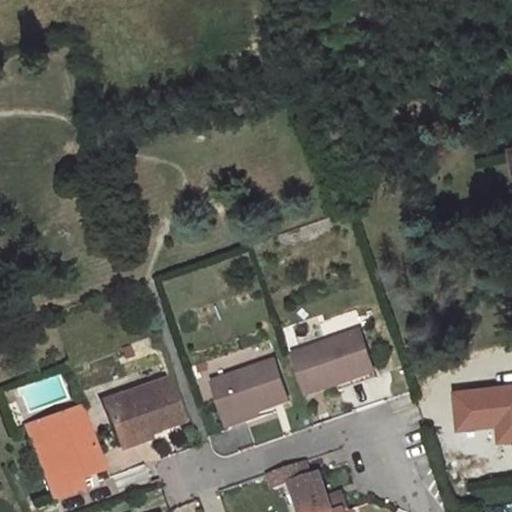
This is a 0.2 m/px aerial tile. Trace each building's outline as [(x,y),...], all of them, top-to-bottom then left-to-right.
[(361,331),(292,355),(306,396),(337,385),(363,376),(356,356),(368,352),(361,331)] [(129,346),(121,348),(125,357),(132,355),(129,346)] [(368,352),(356,356),(363,376),(337,385),(339,391),(377,378),(368,352)] [(274,360),(211,382),(224,418),(256,407),(258,412),(289,401),(274,360)] [(205,361),(195,365),(197,371),(207,368),(205,361)] [(166,379),(101,401),(114,438),(143,428),(144,433),(179,421),(166,379)] [(499,439),(511,437),(511,384),(453,392),(458,427),(496,422),(499,439)] [(10,387),(0,390),(0,396),(3,404),(15,400),(10,387)] [(256,407),(224,418),(228,429),(260,417),(258,412),(256,407)] [(79,408),(36,422),(58,484),(47,488),(51,499),(65,494),(61,483),(78,477),(100,469),(79,408)] [(36,422),(26,426),(47,488),(58,484),(36,422)] [(143,428),(114,438),(117,448),(146,438),(144,433),(143,428)] [(305,462),(269,474),(274,489),(291,483),(301,511),(343,511),(347,511),(350,511),(344,494),(329,499),(320,472),(311,475),(305,462)] [(78,477),(61,483),(65,494),(82,488),(78,477)]
